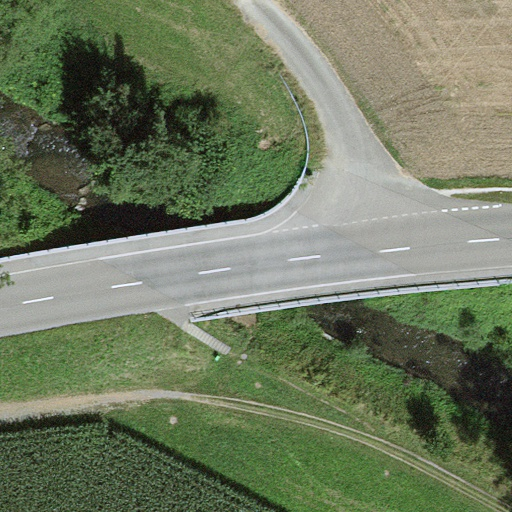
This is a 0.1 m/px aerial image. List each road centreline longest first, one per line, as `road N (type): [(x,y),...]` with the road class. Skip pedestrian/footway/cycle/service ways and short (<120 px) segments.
road 1 (tertiary): [(75,287),(361,234),(511,227)]
road 2 (track): [(361,234),(350,151),(315,84),(251,0)]
road 3 (track): [(0,414),(217,397)]
